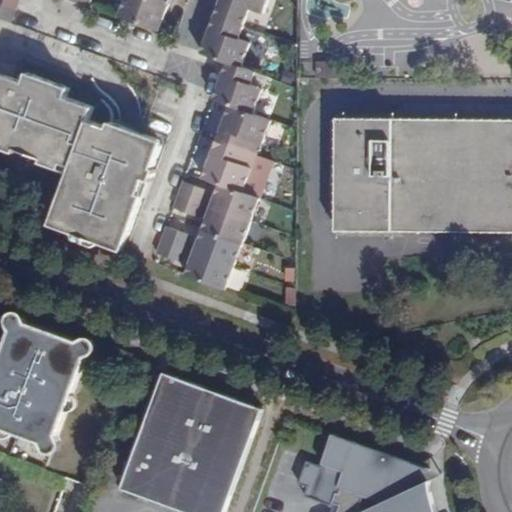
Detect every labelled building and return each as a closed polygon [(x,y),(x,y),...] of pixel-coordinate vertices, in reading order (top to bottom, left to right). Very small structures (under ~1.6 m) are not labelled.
[(0,0),(0,2),(15,8),(17,0),(0,0)] [(166,5),(150,0),(122,0),(118,13),(157,28),(166,5)] [(221,0),(217,13),(245,23),(251,7),(265,12),(269,0),(221,0)] [(0,17),(10,21),(15,8),(0,2),(0,17)] [(240,37),(245,23),(217,13),(203,49),(229,59),(242,64),(250,41),(240,37)] [(252,84),(256,69),(242,64),(229,59),(215,96),(231,102),(255,111),(262,88),(252,84)] [(0,80),(7,83),(11,75),(0,70),(0,80)] [(63,209),(58,225),(116,247),(121,231),(128,233),(141,201),(137,198),(137,192),(133,191),(137,178),(150,182),(155,170),(152,168),(159,148),(155,137),(108,122),(106,125),(88,118),(92,104),(64,94),(66,86),(26,71),(23,79),(11,75),(7,83),(0,80),(0,138),(6,141),(3,148),(15,152),(16,150),(42,159),(41,162),(60,169),(63,162),(74,166),(71,173),(57,207),(63,209)] [(261,143),(271,117),(255,111),(231,102),(218,138),(256,152),(260,142),(261,143)] [(337,231),(511,231),(511,119),(337,119),(337,231)] [(251,164),(256,152),(218,138),(205,175),(221,181),(244,190),(253,166),(251,164)] [(60,169),(71,173),(74,166),(63,162),(60,169)] [(121,231),(116,247),(124,250),(150,182),(137,178),(133,191),(137,192),(137,198),(141,201),(128,233),(121,231)] [(180,192),(205,201),(210,188),(185,179),(180,192)] [(213,204),(252,218),(261,196),(244,190),(221,181),(213,204)] [(200,214),(205,201),(180,192),(175,204),(200,214)] [(204,227),(244,241),(252,218),(213,204),(204,227)] [(57,207),(52,223),(58,225),(63,209),(57,207)] [(164,236),(188,245),(193,232),(169,223),(164,236)] [(196,248),(236,263),(244,241),(204,227),(196,248)] [(183,258),(188,245),(164,236),(159,249),(183,258)] [(187,273),(227,287),(236,263),(196,248),(187,273)] [(86,349),(84,343),(15,318),(0,358),(0,424),(48,442),(53,439),(86,349)] [(140,364),(99,480),(186,511),(225,511),(263,409),(140,364)] [(321,464),(323,465),(322,468),(307,461),(299,483),(308,487),(304,496),(331,506),(332,503),(339,506),(335,511),(433,511),(432,509),(428,494),(428,481),(409,490),(404,480),(410,463),(332,434),(321,464)] [(429,470),(410,463),(404,480),(409,490),(428,481),(428,475),(429,470)]
